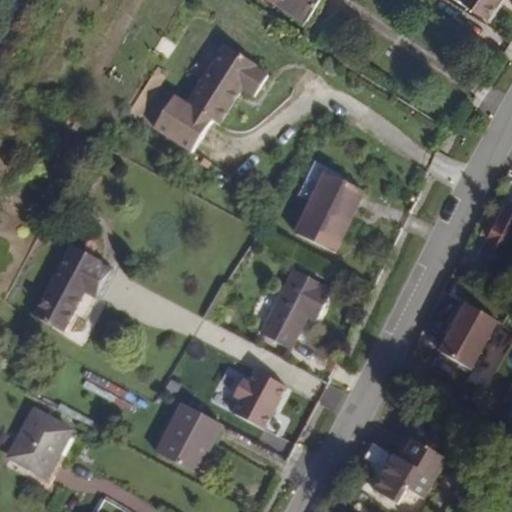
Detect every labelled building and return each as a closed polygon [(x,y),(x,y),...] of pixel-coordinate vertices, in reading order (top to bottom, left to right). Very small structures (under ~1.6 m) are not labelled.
[(274,0),(306,21),(319,0),(274,0)] [(457,0),(486,20),(499,0),(457,0)] [(172,94),(151,125),(190,151),(212,120),(216,123),(240,88),(253,97),(267,76),(254,68),(256,65),(224,44),(185,102),(172,94)] [(318,165),(300,198),(313,205),(296,237),(334,257),(366,198),(348,188),(350,183),(318,165)] [(491,206),(468,248),(486,257),(510,217),(491,206)] [(117,265),(72,242),(33,315),(65,332),(88,289),(101,296),(117,265)] [(490,280),(495,271),(479,263),(474,271),(490,280)] [(294,270),(261,330),(290,346),(308,316),(315,320),(330,294),(323,290),(324,287),(294,270)] [(477,373),(504,323),(464,301),(436,351),(477,373)] [(266,429),(288,387),(256,369),(233,411),(266,429)] [(198,476),(217,442),(224,431),(225,428),(182,403),(179,409),(173,419),(155,451),(198,476)] [(44,459),(64,425),(35,408),(8,455),(43,475),(51,462),(44,459)] [(56,465),(76,431),(64,425),(44,459),(51,462),(56,465)] [(392,453),(373,488),(399,502),(407,488),(426,499),(449,458),(411,437),(399,457),(392,453)]
